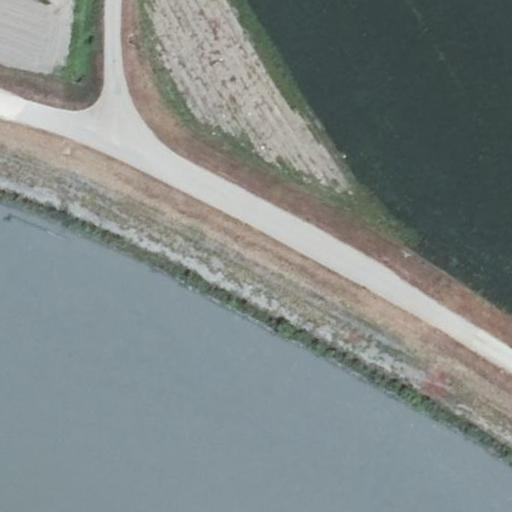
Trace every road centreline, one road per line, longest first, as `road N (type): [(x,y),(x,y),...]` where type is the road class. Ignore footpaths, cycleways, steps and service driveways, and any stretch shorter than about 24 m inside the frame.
road 1 (track): [(511,359),(400,289),(111,143)]
road 2 (track): [(111,143),(111,0)]
